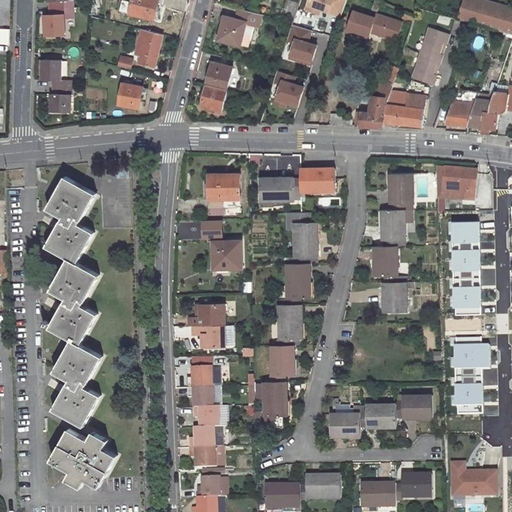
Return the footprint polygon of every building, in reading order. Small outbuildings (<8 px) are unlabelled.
[(0,0),(0,24),(8,24),(9,0),(0,0)] [(154,21),(159,0),(132,0),(132,4),(122,2),(120,11),(154,21)] [(347,0),(310,0),(309,5),(322,9),(342,16),(347,0)] [(511,6),(488,0),(464,0),(460,18),(511,32),(511,6)] [(307,10),(320,14),(322,9),(309,5),(307,10)] [(45,16),(44,36),(63,37),(64,8),(49,7),(48,16),(45,16)] [(218,41),(241,47),(241,46),(245,34),(247,24),(257,27),(261,15),(239,9),(236,20),(225,17),(218,41)] [(356,10),(350,28),(371,35),(372,31),(398,39),(404,22),(378,13),(377,17),(356,10)] [(312,30),(293,24),(287,40),(295,42),(291,54),(300,57),(299,61),(311,65),(316,48),(312,47),(313,44),(308,42),(312,30)] [(0,26),(0,52),(8,52),(9,26),(0,26)] [(452,33),(432,27),(416,77),(435,84),(440,69),(438,68),(439,63),(442,63),(445,54),(443,53),(444,48),(447,49),(452,33)] [(142,57),(141,63),(154,67),(162,36),(142,31),(140,39),(146,41),(144,48),(138,46),(136,56),(142,57)] [(245,34),(241,46),(248,48),(252,35),(245,34)] [(119,58),(117,66),(130,69),(132,62),(119,58)] [(49,81),(49,88),(70,89),(70,81),(61,81),(62,61),(43,60),(42,80),(49,81)] [(213,62),(208,84),(227,89),(233,67),(213,62)] [(358,114),(357,127),(385,128),(385,124),(387,99),(389,99),(391,93),(400,67),(391,65),(385,81),(382,80),(374,96),(373,96),(370,115),(358,114)] [(296,76),(278,70),(277,72),(274,81),(281,84),(276,99),(286,102),(298,106),(303,90),(299,89),(300,85),(293,83),(296,76)] [(123,84),(119,106),(143,110),(147,89),(143,89),(143,87),(123,84)] [(208,84),(207,85),(201,106),(221,111),(227,89),(208,84)] [(49,88),(48,95),(52,95),(51,112),(70,113),(71,96),(70,96),(70,89),(49,88)] [(387,99),(385,124),(424,127),(429,90),(418,89),(418,95),(391,93),(389,99),(387,99)] [(480,128),(478,134),(490,135),(492,129),(496,129),(500,114),(504,114),(507,111),(511,111),(511,94),(495,92),(491,104),(488,112),(485,112),(480,128)] [(468,127),(475,102),(456,99),(453,107),(450,107),(445,124),(468,127)] [(475,102),(468,127),(480,128),(485,112),(488,112),(491,104),(475,102)] [(437,166),(438,196),(468,198),(469,188),(476,189),(478,169),(437,166)] [(336,168),(301,169),(301,178),(301,194),(301,197),(306,196),(306,191),(336,190),(336,168)] [(413,173),(391,173),(391,204),(408,204),(414,204),(413,173)] [(210,182),(210,198),(225,198),(225,205),(241,206),(240,174),(210,174),(210,182)] [(80,225),(75,222),(77,218),(82,221),(97,193),(66,177),(48,208),(64,217),(60,224),(58,223),(47,245),(69,258),(78,263),(95,233),(80,225)] [(295,178),(261,178),(261,201),(296,201),(295,194),(295,178)] [(391,210),(383,210),(384,240),(400,240),(406,240),(405,209),(391,210)] [(204,238),(225,237),(225,219),(203,220),(204,238)] [(480,220),(453,221),(454,242),(481,241),(480,220)] [(318,222),(296,223),(296,257),(319,257),(318,222)] [(242,241),(214,241),(214,265),(230,265),(230,269),(243,268),(242,241)] [(384,246),(375,246),(376,276),(384,276),(398,276),(397,246),(384,246)] [(480,248),(455,249),(455,270),(480,269),(480,248)] [(83,306),(78,303),(80,300),(85,302),(100,275),(78,263),(69,258),(52,290),(68,299),(64,306),(63,305),(51,327),(72,339),(82,344),(98,314),(83,306)] [(310,263),(288,264),(289,298),(302,298),(311,298),(310,263)] [(401,282),(384,283),(385,312),(407,312),(407,282),(401,282)] [(482,285),(455,287),(456,309),(483,307),(482,285)] [(225,304),(197,305),(197,315),(200,315),(200,317),(190,318),(190,326),(193,326),(226,325),(225,304)] [(286,304),(280,304),(281,340),(295,339),(303,339),(303,304),(286,304)] [(226,325),(193,326),(194,334),(206,334),(206,337),(202,338),(202,347),(226,347),(226,325)] [(86,387),(81,385),(83,381),(88,383),(103,356),(82,344),(72,339),(55,371),(71,380),(68,387),(66,386),(53,409),(84,426),(101,396),(86,387)] [(278,345),(273,345),(273,375),(287,375),(295,375),(295,345),(278,345)] [(491,345),(457,345),(458,369),(491,368),(491,345)] [(213,367),(193,367),(194,381),(188,381),(189,388),(214,387),(213,367)] [(287,381),(265,381),(265,383),(258,383),(258,400),(265,401),(266,416),(284,416),(288,416),(287,381)] [(484,385),(458,385),(458,405),(484,405),(484,385)] [(214,387),(189,388),(189,395),(194,395),(195,408),(214,407),(214,387)] [(433,395),(403,395),(403,401),(403,418),(434,417),(433,395)] [(336,414),(331,414),(331,436),(361,436),(361,429),(361,413),(354,413),(354,409),(351,409),(351,405),(341,405),(341,402),(334,402),(334,410),(336,409),(336,414)] [(397,404),(367,405),(367,411),(368,426),(397,427),(397,421),(397,404)] [(261,405),(249,405),(250,414),(256,414),(256,426),(262,426),(261,405)] [(214,407),(195,408),(195,415),(200,415),(201,427),(215,427),(220,427),(220,407),(214,407)] [(284,416),(266,416),(267,424),(284,424),(284,416)] [(201,427),(195,428),(195,440),(190,440),(190,448),(216,447),(215,427),(201,427)] [(118,455),(104,448),(108,440),(94,432),(90,440),(70,428),(53,460),(72,470),(68,478),(83,487),(87,478),(100,486),(118,455)] [(216,447),(190,448),(190,455),(196,455),(196,467),(216,466),(216,447)] [(465,496),(497,495),(497,472),(470,473),(470,474),(465,474),(465,465),(463,464),(455,464),(453,466),(453,487),(465,487),(465,496)] [(342,475),(307,475),(307,485),(308,498),(342,498),(342,475)] [(433,475),(403,475),(403,484),(403,497),(433,497),(433,475)] [(221,476),(203,477),(204,489),(198,490),(199,497),(218,496),(222,496),(221,476)] [(397,484),(362,484),(362,507),(397,506),(397,500),(397,484)] [(301,485),(267,485),(267,508),(302,507),(301,485)] [(454,496),(465,496),(465,487),(453,487),(454,496)] [(218,511),(218,496),(199,497),(199,510),(194,510),(193,511),(218,511)]
